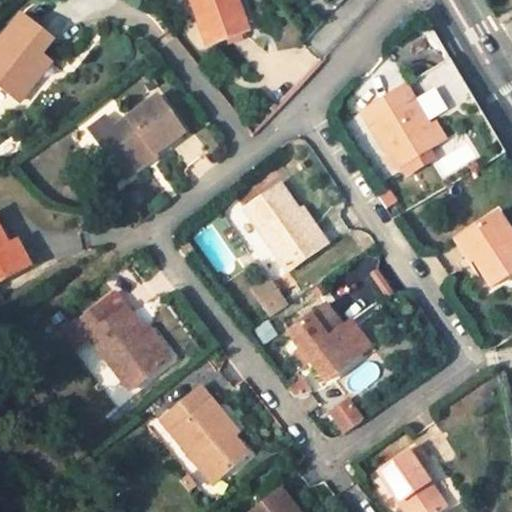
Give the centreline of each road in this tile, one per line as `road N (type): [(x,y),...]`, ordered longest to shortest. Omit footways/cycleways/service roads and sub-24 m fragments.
road 1 (residential): [(309,107),(158,234),(157,249),(321,462),(348,457),(459,376),(466,356)]
road 2 (residential): [(466,356),(309,107)]
road 3 (unknown): [(164,35),(252,155)]
road 4 (residential): [(403,0),(309,107)]
